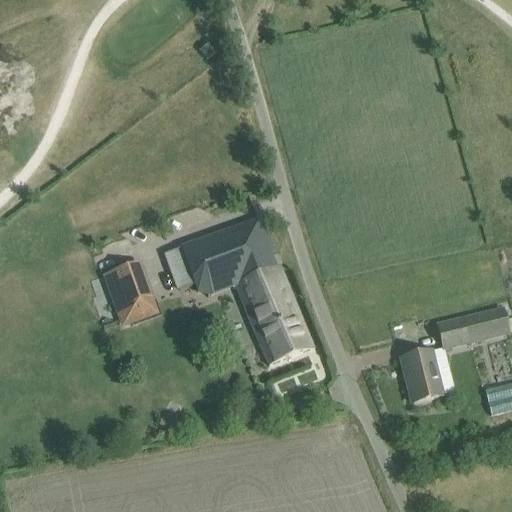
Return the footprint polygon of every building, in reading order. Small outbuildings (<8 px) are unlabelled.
[(272,258),(258,222),(239,230),(164,256),(177,292),(198,285),(201,291),(212,294),(236,284),(237,286),(275,271),(271,259),(272,258)] [(102,278),(121,329),(160,315),(141,264),(102,278)] [(278,270),(275,271),(237,286),(270,367),(311,351),(278,270)] [(436,325),(442,352),(510,336),(504,309),(436,325)] [(430,354),(420,356),(401,361),(412,405),(441,398),(430,354)] [(159,427),(172,432),(176,423),(164,417),(159,427)]
